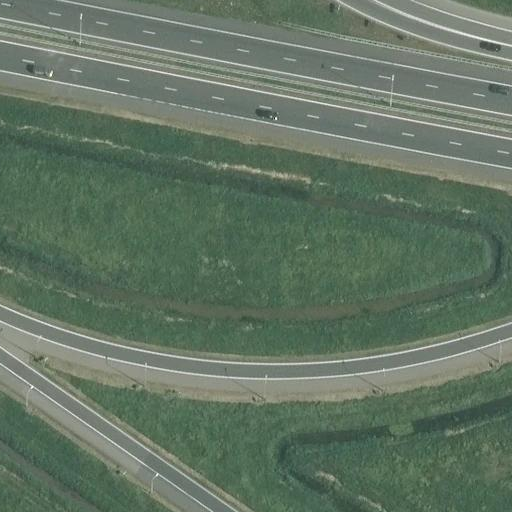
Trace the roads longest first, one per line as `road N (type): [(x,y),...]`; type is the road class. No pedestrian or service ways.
road 1 (motorway): [(0,315),(135,359),(252,372),(390,363),(511,331)]
road 2 (motorway): [(0,54),(511,153)]
road 3 (motorway): [(511,100),(0,4)]
road 4 (motorway): [(0,355),(219,511)]
road 5 (motorway): [(511,45),(371,0)]
